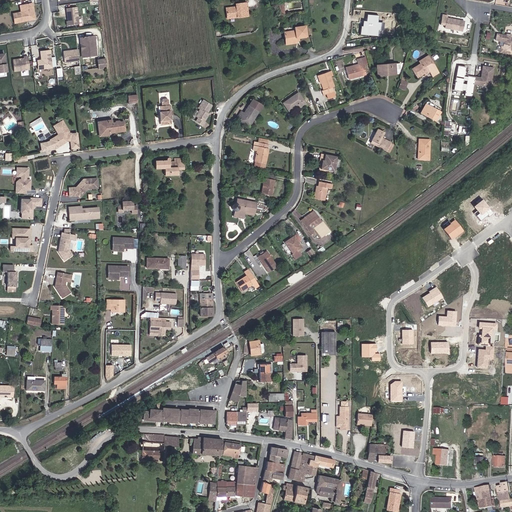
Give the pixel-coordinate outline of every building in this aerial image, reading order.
[(20,4),(21,12),(13,13),(15,24),(36,20),(33,2),(20,4)] [(235,10),(227,11),(228,17),(247,16),(246,6),(235,7),(235,10)] [(76,25),(74,8),(64,9),(65,22),(64,22),(65,27),(76,25)] [(225,11),(226,22),(247,19),(247,16),(228,17),(227,11),(225,11)] [(361,34),(384,36),(385,21),(379,21),(380,14),(368,13),(367,20),(362,19),(361,34)] [(462,35),(464,25),(446,22),(446,19),(441,18),(439,28),(445,29),(444,32),(462,35)] [(295,42),(295,39),(295,37),(300,36),(305,36),(303,26),(293,26),(294,30),(283,31),(284,44),(295,42)] [(98,55),(96,35),(84,37),(86,56),(98,55)] [(511,56),(511,39),(511,38),(506,37),(506,39),(503,39),(503,38),(496,37),(495,43),(504,44),(503,50),(501,49),(500,55),(511,56)] [(40,50),(41,59),(37,59),(38,70),(42,69),(53,68),(50,49),(40,50)] [(78,49),(63,51),(64,62),(80,60),(78,49)] [(0,71),(8,71),(6,53),(0,54),(0,71)] [(355,65),(343,69),(346,79),(363,72),(358,55),(352,57),(354,61),(355,65)] [(29,57),(13,59),(15,72),(31,70),(29,57)] [(106,58),(98,59),(99,70),(108,68),(106,58)] [(415,63),(417,66),(427,61),(425,58),(415,63)] [(427,61),(417,66),(418,67),(410,71),(415,79),(421,75),(422,77),(427,74),(428,75),(427,76),(429,79),(435,76),(427,61)] [(386,73),(396,72),(396,65),(386,65),(375,66),(376,77),(386,76),(386,73)] [(457,65),(455,88),(469,90),(471,76),(465,75),(466,65),(457,65)] [(327,71),(325,67),(315,71),(320,85),(318,85),(320,90),(324,89),(330,87),(329,82),(330,81),(327,71)] [(489,91),(492,72),(481,70),(480,79),(481,79),(480,82),(479,82),(473,81),(472,88),(489,91)] [(297,108),(304,103),(296,93),(286,100),(282,103),(287,111),(295,105),(297,108)] [(137,102),(136,94),(126,95),(127,103),(137,102)] [(160,120),(160,125),(169,124),(168,111),(170,111),(169,104),(167,104),(167,97),(165,96),(161,97),(159,99),(160,105),(160,111),(159,111),(159,120),(160,120)] [(251,119),(259,106),(249,100),(241,113),(238,111),(233,118),(237,120),(236,122),(244,126),(249,117),(251,119)] [(212,107),(203,101),(199,109),(200,110),(196,116),(199,118),(196,121),(202,126),(204,123),(203,123),(207,116),(206,116),(212,107)] [(421,102),(417,109),(427,115),(426,117),(431,119),(436,110),(421,102)] [(278,107),(275,109),(282,116),(285,113),(278,107)] [(78,138),(77,131),(72,131),(68,130),(68,129),(62,118),(53,124),(58,132),(57,133),(51,137),(51,139),(55,145),(56,145),(63,141),(63,140),(64,140),(65,138),(70,138),(78,138)] [(106,124),(106,119),(95,120),(96,132),(99,135),(107,135),(108,132),(108,130),(112,129),(112,132),(122,131),(123,129),(123,121),(117,121),(117,120),(115,120),(115,121),(110,121),(110,123),(106,124)] [(452,120),(444,120),(444,134),(452,134),(452,120)] [(387,152),(389,147),(391,143),(384,139),(384,141),(382,140),(385,133),(378,129),(371,144),(387,152)] [(261,145),(262,139),(253,137),(252,144),(261,145)] [(79,145),(78,138),(70,138),(71,146),(79,145)] [(429,140),(418,140),(418,159),(429,159),(429,140)] [(260,155),(261,150),(261,145),(248,143),(247,152),(251,152),(249,163),(250,163),(249,168),(259,170),(261,156),(260,155)] [(331,171),(332,162),(333,156),(317,153),(316,160),(319,160),(317,174),(331,176),(331,171)] [(177,162),(186,162),(186,159),(174,159),(174,162),(171,162),(171,161),(171,160),(170,159),(169,159),(168,160),(167,160),(167,162),(156,163),(156,169),(165,169),(165,175),(178,175),(177,170),(177,162)] [(29,188),(28,178),(24,178),(24,174),(26,174),(26,166),(15,166),(15,174),(19,174),(20,178),(17,178),(15,180),(15,192),(25,191),(25,188),(29,188)] [(93,185),(92,175),(78,177),(71,185),(64,186),(65,194),(74,193),(74,190),(80,190),(83,186),(93,185)] [(271,181),(260,179),(257,195),(268,196),(271,181)] [(328,188),(329,184),(315,182),(315,186),(313,186),(311,199),(322,201),(323,187),(328,188)] [(36,202),(36,195),(16,195),(16,210),(17,209),(17,215),(28,215),(28,202),(36,202)] [(241,218),(241,213),(242,208),(252,209),(253,200),(234,197),(234,202),(232,202),(231,203),(230,205),(231,207),(232,208),(233,209),(232,217),(241,218)] [(491,208),(483,199),(474,206),(480,213),(477,216),(481,221),(489,215),(490,216),(494,213),(490,209),(491,208)] [(142,213),(142,206),(138,206),(138,201),(128,201),(128,206),(124,206),(124,212),(128,212),(128,210),(137,209),(137,213),(142,213)] [(101,216),(100,206),(84,207),(83,205),(71,205),(72,218),(80,218),(83,216),(92,216),(93,217),(101,216)] [(312,208),(303,214),(305,217),(314,210),(312,208)] [(305,217),(303,214),(298,217),(309,232),(312,230),(316,236),(328,227),(320,217),(319,218),(314,210),(305,217)] [(464,231),(455,219),(450,223),(448,221),(442,225),(445,229),(444,229),(452,240),(464,231)] [(24,244),(24,228),(8,228),(8,237),(12,237),(12,245),(7,245),(7,250),(29,250),(29,244),(26,244),(24,244)] [(297,247),(300,245),(295,238),(292,233),(283,240),(291,251),(289,253),(292,257),(301,251),(297,247)] [(118,245),(118,247),(125,247),(125,244),(134,245),(134,236),(114,235),(113,245),(118,245)] [(66,248),(67,238),(58,237),(55,250),(62,259),(70,254),(66,248)] [(266,249),(264,250),(260,253),(258,254),(268,270),(276,264),(266,249)] [(205,266),(205,255),(192,255),(192,280),(198,280),(199,280),(199,270),(196,270),(196,265),(205,266)] [(179,256),(179,270),(187,270),(187,256),(179,256)] [(169,261),(147,261),(147,270),(169,271),(169,261)] [(115,274),(115,277),(119,276),(119,273),(129,273),(129,264),(110,263),(109,274),(115,274)] [(18,271),(14,271),(14,265),(3,264),(3,272),(8,272),(8,286),(8,291),(17,292),(17,286),(17,285),(18,271)] [(249,268),(245,270),(248,275),(237,282),(243,291),(254,284),(256,287),(260,284),(249,268)] [(69,291),(64,283),(65,272),(56,270),(53,285),(61,296),(69,291)] [(444,298),(436,287),(429,292),(430,293),(422,298),(428,307),(444,298)] [(178,300),(178,291),(156,289),(156,298),(161,298),(161,300),(178,300)] [(200,316),(212,316),(211,293),(200,293),(200,316)] [(118,306),(125,306),(125,297),(108,297),(108,305),(111,306),(111,308),(118,308),(118,306)] [(62,323),(63,305),(50,304),(50,309),(51,309),(51,312),(53,313),(52,315),(51,317),(51,323),(62,323)] [(456,327),(457,311),(447,310),(447,316),(439,316),(438,326),(456,327)] [(42,319),(29,316),(27,324),(40,326),(42,319)] [(166,318),(152,318),(152,328),(159,328),(159,332),(166,332),(166,318)] [(293,335),(304,335),(304,318),(293,318),(293,335)] [(498,323),(479,322),(479,330),(482,330),(482,335),(479,335),(478,345),(491,346),(491,338),(492,338),(493,330),(497,330),(498,323)] [(402,345),(414,344),(414,330),(402,330),(402,345)] [(335,332),(320,332),(320,355),(335,355),(335,332)] [(258,341),(248,343),(251,356),(260,354),(258,341)] [(449,342),(431,342),(431,353),(449,353),(449,342)] [(111,355),(132,355),(132,343),(112,343),(111,355)] [(377,352),(377,344),(362,344),(362,357),(372,357),(372,361),(381,361),(380,354),(375,354),(375,352),(377,352)] [(494,347),(486,346),(486,350),(478,349),(477,368),(488,369),(488,360),(493,360),(494,347)] [(225,347),(215,352),(219,359),(229,353),(225,347)] [(306,363),(306,355),(295,355),(295,363),(288,363),(288,372),(306,372),(306,363)] [(64,359),(55,359),(56,366),(64,367),(64,359)] [(114,364),(106,364),(106,377),(114,377),(114,364)] [(258,365),(258,374),(267,374),(267,365),(258,365)] [(58,380),(63,380),(67,380),(67,371),(59,371),(58,373),(55,373),(55,380),(58,380)] [(267,374),(258,374),(258,382),(267,382),(267,374)] [(27,388),(38,387),(38,378),(27,378),(27,388)] [(403,402),(403,381),(395,381),(390,384),(391,402),(403,402)] [(0,396),(12,397),(12,385),(0,384),(0,396)] [(247,402),(247,411),(258,411),(259,402),(247,402)] [(242,413),(236,412),(235,424),(246,424),(246,408),(242,408),(242,413)] [(198,416),(198,409),(190,409),(190,410),(182,410),(181,416),(179,416),(179,409),(164,409),(164,415),(161,415),(161,410),(145,409),(145,418),(150,418),(150,421),(164,422),(164,421),(170,421),(170,422),(178,422),(178,421),(181,421),(181,423),(189,423),(189,422),(197,422),(198,421),(200,421),(200,423),(209,423),(209,422),(215,423),(216,410),(201,410),(201,416),(198,416)] [(236,412),(227,412),(226,424),(235,424),(236,412)] [(357,424),(365,425),(366,415),(359,414),(357,424)] [(365,425),(371,426),(373,416),(366,415),(365,425)] [(315,422),(315,418),(305,418),(297,418),(297,426),(307,426),(306,422),(315,422)] [(413,449),(415,432),(403,430),(402,448),(413,449)] [(164,436),(142,434),(142,442),(164,443),(164,437),(164,436)] [(179,438),(164,437),(164,443),(164,445),(178,446),(179,438)] [(198,439),(194,439),(193,452),(219,454),(220,438),(198,437),(198,439)] [(239,445),(224,443),(223,454),(232,455),(232,457),(238,458),(239,445)] [(391,446),(369,445),(367,460),(376,462),(390,463),(391,446)] [(288,458),(290,450),(271,446),(268,461),(278,463),(279,457),(287,458),(288,458)] [(442,463),(442,465),(447,466),(449,451),(435,449),(434,454),(438,454),(437,462),(442,463)] [(141,451),(141,459),(163,460),(163,452),(141,451)] [(300,454),(300,452),(295,451),(291,467),(298,469),(301,455),(300,454)] [(504,467),(505,456),(502,456),(502,453),(498,453),(498,451),(494,451),(493,466),(504,467)] [(407,454),(395,454),(394,464),(407,464),(407,454)] [(331,468),(333,461),(327,460),(313,456),(312,461),(309,460),(309,461),(308,466),(317,468),(317,464),(331,468)] [(284,473),(287,458),(279,457),(278,463),(268,461),(267,461),(266,470),(274,471),(284,473)] [(315,476),(317,468),(308,466),(301,464),(297,481),(303,482),(305,474),(315,476)] [(242,466),(238,465),(237,483),(245,484),(254,485),(257,468),(242,466)] [(298,469),(291,467),(288,478),(295,480),(298,469)] [(274,471),(266,470),(264,479),(273,481),(273,478),(274,471)] [(365,482),(367,483),(369,472),(366,471),(363,470),(361,479),(365,481),(365,482)] [(367,483),(362,503),(368,504),(376,474),(369,472),(367,483)] [(331,505),(336,506),(337,506),(340,489),(339,489),(340,481),(338,481),(318,477),(316,487),(323,488),(334,490),(332,503),(331,505)] [(268,484),(262,482),(258,503),(265,504),(267,490),(268,484)] [(245,484),(237,483),(235,496),(243,497),(245,484)] [(510,492),(508,483),(501,484),(502,487),(498,488),(499,494),(510,492)] [(243,497),(252,498),(254,485),(245,484),(243,497)] [(265,504),(258,503),(256,511),(268,511),(273,485),(268,484),(267,490),(265,504)] [(283,485),(282,487),(282,490),(284,490),(282,500),(302,504),(306,488),(286,484),(285,486),(283,485)] [(216,494),(226,495),(227,487),(216,486),(216,494)] [(490,492),(489,486),(476,489),(477,495),(490,492)] [(227,487),(226,495),(234,496),(235,487),(227,487)] [(323,488),(316,487),(315,494),(317,494),(317,496),(322,497),(323,488)] [(329,502),(332,503),(334,490),(323,488),(322,497),(330,498),(329,502)] [(391,489),(387,509),(395,511),(397,503),(399,503),(400,495),(399,495),(399,490),(391,489)] [(491,498),(490,492),(477,495),(478,501),(491,498)] [(501,502),(511,500),(510,492),(499,494),(501,502)] [(451,508),(452,498),(431,497),(431,507),(451,508)] [(493,508),(491,498),(478,501),(480,510),(488,508),(493,508)] [(511,499),(511,500),(501,502),(503,508),(511,506),(511,499)]
